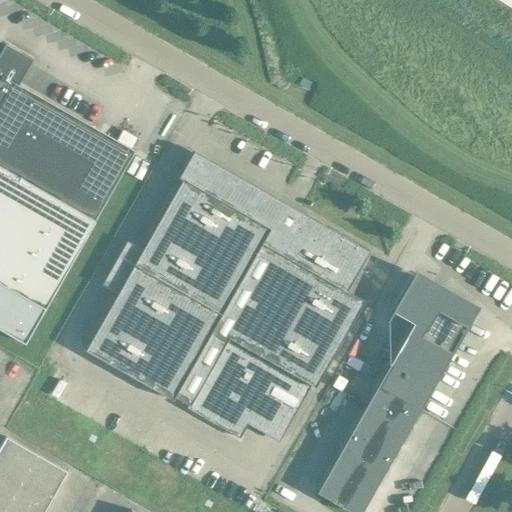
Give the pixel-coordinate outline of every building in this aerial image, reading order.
[(0,167),(93,221),(134,150),(16,83),(30,58),(3,43),(0,47),(0,167)] [(177,176),(181,178),(83,350),(171,400),(174,396),(187,403),(185,407),(187,408),(203,380),(255,409),(279,367),(314,386),(363,300),(346,290),(368,250),(313,219),(192,150),(177,176)] [(0,329),(23,343),(93,221),(0,167),(0,329)] [(317,489),(356,511),(359,511),(474,311),(411,275),(391,311),(412,323),(317,489)] [(0,511),(41,511),(65,472),(5,437),(0,445),(0,511)]
